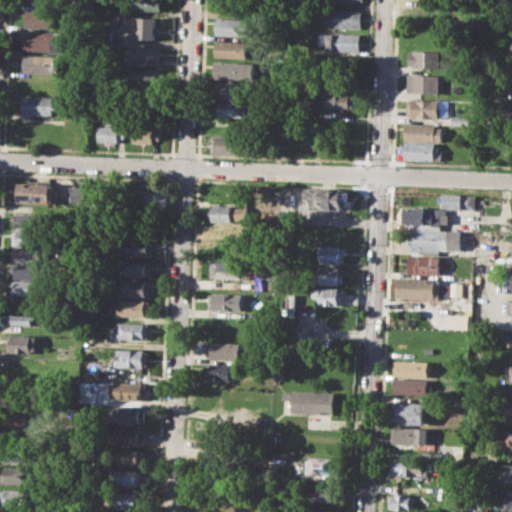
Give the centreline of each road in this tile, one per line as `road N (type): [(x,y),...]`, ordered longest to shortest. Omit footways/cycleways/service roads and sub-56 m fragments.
road 1 (residential): [(190,0),(170,511)]
road 2 (residential): [(0,161),(511,179)]
road 3 (residential): [(384,0),(366,511)]
